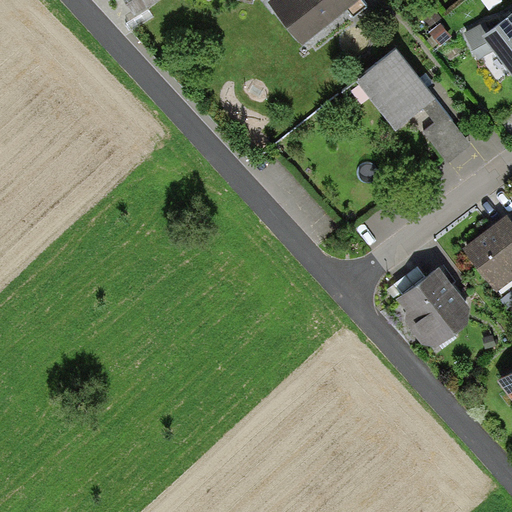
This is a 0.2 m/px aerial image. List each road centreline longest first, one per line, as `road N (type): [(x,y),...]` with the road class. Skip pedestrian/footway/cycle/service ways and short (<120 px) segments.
road 1 (residential): [(344,285),(70,0)]
road 2 (residential): [(511,479),(344,285)]
road 3 (residential): [(511,157),(344,285)]
